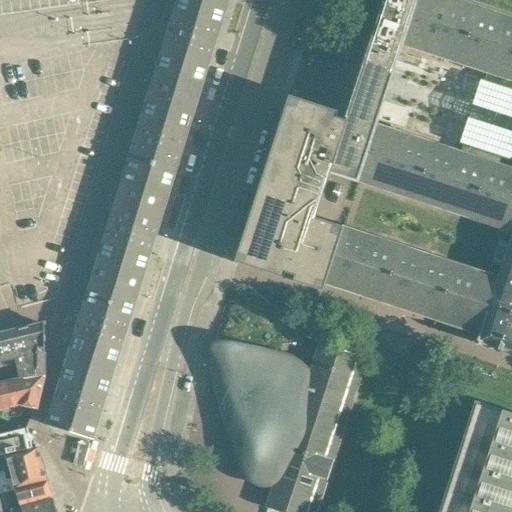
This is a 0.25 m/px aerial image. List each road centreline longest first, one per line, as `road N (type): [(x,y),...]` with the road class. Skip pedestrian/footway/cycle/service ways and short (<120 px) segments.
road 1 (residential): [(113,499),(85,495),(39,426),(166,0)]
road 2 (tertiary): [(164,353),(272,0)]
road 3 (tertiary): [(164,353),(113,499)]
road 4 (tertiary): [(154,506),(148,474),(164,353)]
